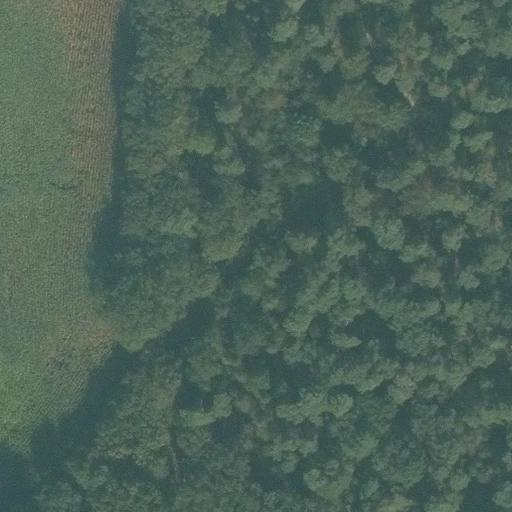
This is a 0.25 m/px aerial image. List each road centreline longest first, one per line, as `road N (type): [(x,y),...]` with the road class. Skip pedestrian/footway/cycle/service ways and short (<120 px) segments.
road 1 (track): [(165,423),(149,334),(128,278),(161,0)]
road 2 (track): [(511,56),(268,238)]
road 3 (track): [(268,238),(169,331),(152,361)]
